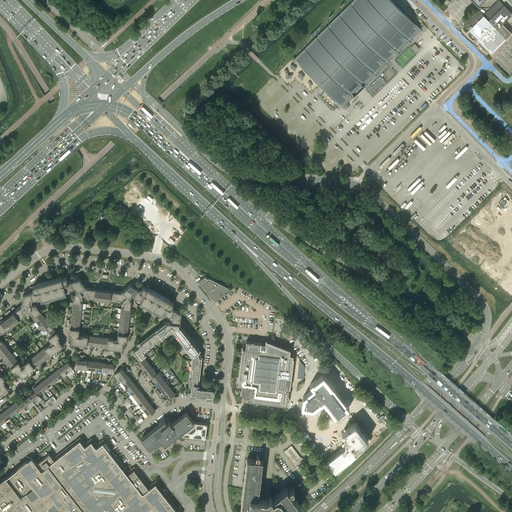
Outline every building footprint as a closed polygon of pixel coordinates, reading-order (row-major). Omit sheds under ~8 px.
[(338,102),(340,104),(349,95),(352,92),(361,83),(363,81),(372,72),(374,70),(383,61),(386,59),(395,50),(397,47),(406,38),(408,36),(417,27),(418,27),(391,0),(358,0),(354,4),(352,7),(343,16),(341,18),(332,27),(329,29),(320,38),(318,40),(309,49),(307,52),(298,60),(297,61),(320,84),(326,90),(338,102)] [(511,33),(502,24),(511,14),(498,0),(483,15),(478,10),(463,25),(467,29),(491,53),(511,33)] [(447,231),(443,226),(438,231),(436,228),(430,233),(435,238),(437,237),(439,239),(447,231)] [(385,253),(386,252),(391,248),(389,245),(384,250),(382,251),(385,253)] [(394,251),(390,255),(387,257),(390,260),(392,257),(396,254),(394,251)] [(74,277),(70,278),(73,288),(74,288),(77,292),(76,293),(79,298),(81,298),(81,296),(83,295),(90,296),(91,288),(90,288),(85,287),(84,287),(85,286),(82,282),(77,276),(74,277)] [(232,290),(205,276),(203,278),(199,281),(202,285),(212,298),(213,300),(215,300),(216,300),(225,293),(226,294),(232,290)] [(33,288),(30,289),(33,299),(35,299),(37,298),(37,300),(48,297),(70,291),(69,289),(71,289),(73,288),(70,278),(67,279),(66,277),(62,278),(62,277),(48,281),(37,284),(37,285),(33,286),(33,288)] [(116,291),(115,299),(116,299),(123,300),(124,301),(123,303),(125,303),(130,300),(129,298),(133,295),(134,296),(138,289),(139,286),(135,284),(133,283),(126,288),(123,291),(122,292),(117,291),(116,291)] [(138,289),(134,296),(136,297),(137,297),(136,299),(166,315),(167,314),(168,315),(170,316),(174,309),(172,308),(173,307),(172,306),(173,303),(169,301),(170,300),(147,287),(147,288),(143,286),(142,288),(141,289),(140,288),(139,290),(138,289)] [(31,304),(32,300),(33,299),(30,289),(26,290),(23,291),(22,298),(22,304),(23,304),(23,305),(18,309),(23,314),(28,310),(30,310),(31,312),(32,311),(33,305),(31,305),(31,304)] [(74,294),(73,302),(80,303),(81,303),(81,298),(79,298),(76,293),(74,294)] [(131,302),(130,300),(125,303),(123,303),(123,308),(130,309),(131,302)] [(34,316),(40,311),(35,305),(33,305),(32,311),(31,312),(34,316)] [(140,341),(138,342),(145,350),(149,347),(149,346),(157,339),(157,340),(162,337),(161,335),(165,333),(166,334),(170,330),(171,331),(171,330),(172,329),(179,338),(180,337),(183,341),(182,342),(189,351),(190,350),(193,354),(192,355),(191,366),(192,366),(192,371),(190,371),(190,373),(190,374),(189,383),(189,385),(191,385),(190,393),(196,394),(196,395),(207,397),(207,395),(212,396),(213,389),(204,388),(205,386),(200,386),(200,387),(194,387),(195,385),(197,385),(198,380),(199,381),(200,372),(199,372),(200,364),(201,364),(202,362),(200,361),(201,356),(199,356),(198,351),(199,350),(193,343),(195,342),(192,339),(191,340),(186,333),(187,332),(182,325),(180,326),(179,324),(179,323),(180,323),(180,319),(181,310),(179,309),(175,307),(174,309),(170,316),(171,317),(170,321),(170,322),(168,321),(165,323),(164,322),(163,323),(164,325),(157,330),(156,329),(154,330),(155,331),(141,342),(140,341)] [(18,309),(14,312),(20,319),(24,316),(23,314),(18,309)] [(36,321),(43,315),(40,311),(34,316),(33,317),(36,321)] [(14,312),(10,315),(16,322),(20,319),(14,312)] [(12,325),(16,322),(10,315),(6,318),(12,325)] [(36,321),(34,323),(37,327),(39,325),(47,319),(43,315),(36,321)] [(8,329),(12,325),(6,318),(2,321),(8,329)] [(50,323),(47,319),(39,325),(42,329),(50,323)] [(79,330),(80,323),(70,322),(70,329),(79,330)] [(42,329),(45,333),(53,327),(50,323),(42,329)] [(57,333),(53,327),(45,333),(50,339),(57,333)] [(71,343),(87,345),(88,335),(82,334),(82,336),(77,335),(77,336),(76,336),(76,334),(79,334),(79,330),(70,329),(68,341),(71,342),(71,343)] [(62,344),(65,342),(57,333),(50,339),(52,341),(54,340),(56,341),(54,342),(50,345),(49,344),(45,347),(50,355),(63,345),(62,344)] [(126,348),(127,336),(118,335),(117,339),(120,339),(120,341),(118,341),(118,340),(113,340),(114,338),(108,337),(107,347),(122,349),(122,348),(126,348)] [(242,348),(238,384),(242,385),(241,392),(243,392),(244,394),(244,396),(251,397),(251,401),(287,405),(288,397),(289,398),(289,395),(288,395),(289,390),(289,387),(289,385),(290,385),(294,355),(293,355),(293,352),(290,352),(290,348),(279,346),(267,341),(266,344),(261,344),(261,343),(254,342),(254,341),(251,341),(251,342),(246,341),(245,348),(242,348)] [(9,349),(6,345),(0,349),(0,353),(1,355),(9,349)] [(139,359),(144,356),(147,353),(146,351),(144,352),(139,345),(133,350),(137,354),(136,355),(139,359)] [(47,358),(50,355),(45,347),(41,350),(47,358)] [(12,353),(9,349),(1,355),(4,359),(12,353)] [(43,361),(47,358),(41,350),(37,353),(43,361)] [(8,363),(15,357),(12,353),(4,359),(8,363)] [(43,361),(37,353),(33,356),(39,364),(43,361)] [(35,367),(39,364),(33,356),(29,360),(35,367)] [(140,366),(147,360),(144,356),(139,359),(136,361),(140,366)] [(19,362),(15,357),(8,363),(11,367),(18,362),(19,362)] [(76,359),(75,368),(79,368),(83,369),(86,369),(87,360),(80,359),(79,359),(78,359),(76,359)] [(18,362),(11,367),(12,369),(19,378),(22,376),(22,377),(35,367),(29,360),(24,363),(25,364),(21,367),(22,368),(21,369),(19,367),(22,365),(19,362),(18,362)] [(60,361),(58,362),(60,365),(61,366),(59,368),(64,375),(73,368),(67,361),(66,362),(65,363),(64,362),(63,360),(61,361),(63,363),(62,364),(60,361)] [(143,370),(150,365),(147,360),(140,366),(143,370)] [(103,362),(102,371),(109,372),(113,372),(114,363),(112,363),(110,363),(103,362)] [(143,370),(147,375),(154,369),(150,365),(143,370)] [(122,367),(115,373),(121,382),(128,376),(123,369),(122,367)] [(59,368),(54,371),(60,378),(64,375),(59,368)] [(157,373),(154,369),(147,375),(150,379),(151,378),(157,373)] [(54,371),(50,374),(56,381),(60,378),(54,371)] [(155,382),(162,377),(158,372),(157,373),(151,378),(155,382)] [(0,394),(8,388),(8,387),(10,385),(2,374),(0,375),(0,383),(1,384),(0,385),(0,394)] [(48,376),(46,378),(51,385),(56,381),(50,374),(48,376)] [(128,376),(121,382),(125,386),(132,380),(128,376)] [(158,386),(165,381),(162,377),(155,382),(158,386)] [(304,402),(303,407),(313,408),(320,403),(323,400),(324,399),(325,401),(327,403),(333,411),(333,412),(334,412),(336,415),(339,413),(340,412),(342,410),(347,407),(346,407),(331,387),(329,384),(326,381),(326,380),(325,379),(323,377),(321,378),(318,380),(317,381),(315,383),(314,383),(312,385),(315,388),(316,389),(305,398),(304,400),(304,402)] [(46,378),(42,381),(47,388),(48,388),(51,385),(46,378)] [(132,380),(125,386),(128,390),(135,385),(132,380)] [(42,381),(37,385),(43,392),(47,388),(42,381)] [(158,386),(161,391),(168,385),(165,381),(158,386)] [(33,388),(35,391),(35,390),(39,395),(43,392),(37,385),(33,388)] [(135,385),(128,390),(132,394),(139,389),(135,385)] [(165,395),(172,389),(168,385),(161,391),(165,395)] [(139,389),(132,394),(135,399),(142,393),(139,389)] [(168,399),(171,396),(175,394),(172,389),(165,395),(168,399)] [(19,403),(18,404),(22,408),(21,408),(24,411),(24,410),(32,404),(34,403),(40,398),(41,397),(39,395),(35,390),(35,391),(33,392),(27,397),(26,398),(25,399),(19,403)] [(142,393),(135,399),(138,403),(145,397),(142,393)] [(145,397),(138,403),(142,407),(149,402),(145,397)] [(16,401),(12,405),(17,411),(21,408),(22,408),(18,404),(16,401)] [(149,402),(142,407),(145,411),(152,406),(149,402)] [(17,411),(12,405),(8,408),(13,415),(17,411)] [(152,406),(145,411),(148,416),(155,410),(152,406)] [(336,415),(333,417),(343,431),(344,430),(345,430),(347,428),(355,422),(355,423),(358,420),(347,406),(346,407),(347,407),(342,410),(340,412),(339,413),(336,415)] [(8,408),(3,411),(9,418),(13,415),(8,408)] [(9,418),(3,411),(0,413),(0,415),(5,422),(9,418)] [(165,420),(164,421),(141,438),(141,439),(149,448),(160,439),(164,444),(165,445),(176,436),(205,439),(207,423),(193,422),(187,413),(186,412),(171,424),(170,422),(169,421),(167,423),(165,420)] [(333,456),(327,461),(332,467),(335,471),(358,453),(359,447),(368,440),(362,432),(361,430),(355,423),(355,422),(347,428),(345,430),(344,430),(343,431),(341,432),(344,435),(344,436),(346,438),(348,441),(345,443),(344,444),(345,446),(341,450),(333,456)] [(0,511),(146,511),(152,508),(155,511),(177,511),(163,493),(155,484),(149,489),(147,487),(134,470),(127,475),(102,443),(101,444),(96,448),(91,441),(85,446),(80,440),(54,460),(54,459),(53,458),(50,454),(49,453),(48,454),(42,459),(38,462),(36,463),(31,457),(27,460),(17,467),(18,468),(6,477),(5,476),(5,477),(2,479),(0,480),(0,511)] [(284,450),(295,465),(303,460),(292,445),(284,450)] [(259,496),(258,496),(259,490),(259,488),(260,483),(260,481),(261,476),(261,474),(262,469),(262,467),(263,462),(263,460),(262,460),(259,459),(259,458),(260,458),(260,455),(259,455),(257,454),(257,455),(256,455),(256,458),(256,459),(254,459),(249,458),(247,458),(246,460),(247,460),(246,465),(246,467),(245,472),(245,474),(244,479),(244,481),(243,487),(243,486),(243,488),(242,494),(242,495),(242,501),(241,503),(241,508),(240,509),(241,510),(242,510),(248,511),(249,511),(255,511),(256,511),(257,511),(257,510),(257,505),(258,505),(258,503),(260,503),(260,505),(261,505),(261,506),(263,506),(263,508),(263,509),(265,511),(267,509),(271,510),(271,504),(273,504),(274,506),(273,507),(274,508),(276,511),(292,511),(299,506),(300,506),(301,505),(300,504),(296,500),(292,494),(291,492),(292,492),(294,490),(294,489),(293,487),(292,487),(289,489),(290,489),(289,490),(287,487),(286,487),(285,488),(275,496),(274,496),(274,497),(275,498),(273,499),(272,499),(272,497),(271,497),(271,496),(269,496),(269,494),(269,493),(265,493),(265,496),(261,495),(261,498),(258,498),(259,496)]
